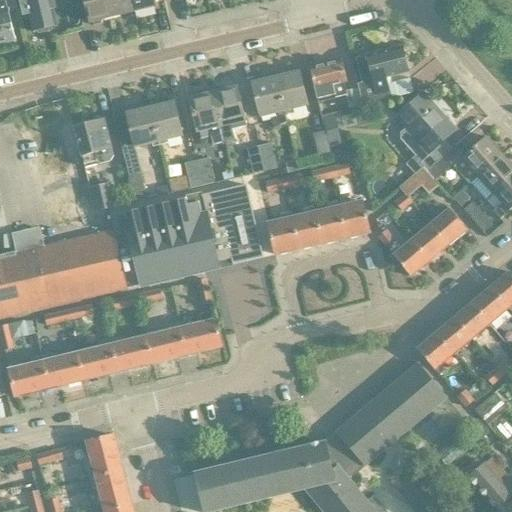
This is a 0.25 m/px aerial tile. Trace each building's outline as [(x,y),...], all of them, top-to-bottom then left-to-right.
[(0,0),(0,43),(14,40),(5,0),(0,0)] [(19,0),(24,17),(30,15),(34,32),(37,32),(39,34),(48,32),(49,29),(57,27),(53,10),(56,9),(53,0),(19,0)] [(112,18),(107,0),(83,0),(89,23),(90,23),(94,26),(101,24),(103,20),(112,18)] [(134,12),(131,0),(107,0),(112,18),(134,12)] [(131,0),(134,12),(157,7),(155,0),(131,0)] [(361,84),(358,85),(363,105),(391,98),(386,79),(408,73),(402,48),(355,59),(361,84)] [(310,70),(321,117),(351,109),(344,84),(347,83),(342,62),(310,70)] [(299,73),(276,78),(284,112),(308,106),(299,73)] [(287,126),(284,112),(276,78),(252,84),(260,118),(273,115),(276,128),(287,126)] [(213,94),(221,127),(225,143),(234,141),(231,129),(246,125),(245,121),(237,88),(213,94)] [(192,99),(190,100),(198,133),(210,130),(214,145),(225,143),(221,127),(213,94),(205,96),(204,93),(202,90),(191,93),(191,96),(192,99)] [(427,172),(446,155),(438,147),(456,131),(423,94),(396,118),(405,129),(399,134),(399,138),(415,155),(404,165),(415,176),(424,169),(427,172)] [(150,109),(159,142),(182,137),(174,103),(150,109)] [(135,148),(158,142),(159,142),(150,109),(127,115),(135,148)] [(333,116),(323,119),(329,146),(339,143),(333,116)] [(104,121),(75,128),(85,168),(98,165),(111,162),(114,157),(112,149),(104,121)] [(48,165),(76,158),(67,125),(40,132),(48,165)] [(331,156),(325,131),(313,134),(319,159),(331,156)] [(486,138),(453,167),(469,185),(478,177),(502,156),(486,138)] [(259,147),(265,171),(277,168),(271,144),(259,147)] [(253,174),(265,171),(259,147),(247,150),(253,174)] [(478,177),(494,194),(511,177),(511,166),(502,156),(478,177)] [(444,157),(427,173),(435,183),(453,167),(444,157)] [(209,159),(196,162),(202,186),(215,183),(209,159)] [(190,189),(202,186),(196,162),(184,164),(190,189)] [(329,169),(332,178),(350,174),(347,165),(329,169)] [(314,182),(332,178),(329,169),(312,173),(314,182)] [(435,183),(427,173),(424,169),(400,189),(407,197),(420,186),(427,195),(438,186),(435,183)] [(128,178),(134,202),(147,199),(141,175),(128,178)] [(301,175),(283,180),(285,189),(303,185),(301,175)] [(511,209),(511,177),(494,194),(502,204),(493,212),(500,220),(511,209)] [(267,193),(285,189),(283,180),(265,184),(267,193)] [(96,212),(114,207),(109,185),(90,190),(96,212)] [(131,248),(118,251),(122,267),(129,265),(131,273),(137,271),(141,287),(219,269),(217,263),(231,259),(233,265),(263,258),(246,186),(202,196),(202,198),(126,215),(127,220),(115,223),(118,236),(128,234),(131,248)] [(411,203),(405,196),(395,204),(402,211),(411,203)] [(339,208),(346,239),(348,239),(351,239),(356,238),(358,236),(370,234),(363,202),(339,208)] [(464,211),(469,216),(478,209),(473,203),(464,211)] [(346,239),(339,208),(315,213),(322,245),(325,244),(327,245),(333,243),(335,242),(346,239)] [(492,226),(478,209),(469,216),(483,234),(492,226)] [(449,210),(430,226),(448,247),(466,231),(449,210)] [(122,267),(118,251),(114,232),(110,213),(11,236),(15,254),(0,257),(0,319),(127,290),(122,267)] [(322,245),(315,213),(292,219),(299,250),(302,249),(304,250),(310,249),(311,247),(322,245)] [(288,253),(299,250),(292,219),(268,224),(275,256),(278,255),(280,256),(286,254),(288,253)] [(430,262),(448,247),(430,226),(412,241),(430,262)] [(386,231),(378,238),(386,248),(394,241),(386,231)] [(411,278),(430,262),(412,241),(393,257),(411,278)] [(511,275),(510,273),(491,289),(508,309),(511,306),(511,275)] [(197,282),(200,294),(208,292),(206,280),(197,282)] [(491,289),(473,304),(490,325),(508,309),(491,289)] [(148,294),(150,302),(162,299),(160,291),(148,294)] [(211,304),(208,292),(200,294),(203,306),(211,304)] [(148,294),(136,296),(138,305),(150,302),(148,294)] [(138,305),(136,296),(125,299),(127,308),(138,305)] [(115,310),(127,308),(125,299),(113,302),(115,310)] [(473,304),(454,319),(472,340),(490,325),(473,304)] [(80,309),(82,318),(93,315),(91,307),(80,309)] [(80,309),(68,312),(70,321),(82,318),(80,309)] [(56,315),(58,323),(70,321),(68,312),(56,315)] [(58,323),(56,315),(44,317),(46,326),(58,323)] [(454,319),(436,334),(453,355),(472,340),(454,319)] [(181,329),(187,356),(222,348),(215,321),(181,329)] [(0,327),(0,334),(1,340),(10,338),(7,326),(0,327)] [(187,356),(181,329),(146,337),(153,365),(187,356)] [(435,371),(453,355),(436,334),(417,350),(435,371)] [(153,365),(146,337),(112,346),(119,373),(153,365)] [(13,349),(10,338),(1,340),(4,351),(13,349)] [(511,354),(502,343),(498,347),(511,364),(511,354)] [(119,373),(112,346),(78,354),(84,381),(119,373)] [(78,354),(44,362),(50,389),(84,381),(78,354)] [(50,389),(44,362),(9,371),(15,398),(50,389)] [(505,362),(496,370),(502,377),(511,369),(505,362)] [(198,488),(203,511),(214,511),(305,490),(322,511),(386,511),(374,497),(374,496),(367,502),(349,480),(365,466),(365,467),(446,399),(418,365),(337,433),(338,434),(326,444),(326,443),(319,444),(319,443),(311,445),(311,446),(195,474),(196,480),(193,481),(194,482),(197,481),(198,487),(195,488),(195,489),(198,488)] [(502,377),(496,370),(486,378),(492,385),(502,377)] [(474,401),(466,391),(458,398),(466,407),(474,401)] [(477,420),(467,429),(478,442),(489,433),(477,420)] [(96,478),(123,471),(114,436),(87,443),(96,478)] [(48,453),(51,463),(62,460),(60,450),(48,453)] [(39,466),(51,463),(48,453),(37,457),(39,466)] [(29,458),(16,462),(19,471),(32,468),(29,458)] [(476,465),(467,472),(472,478),(470,480),(479,491),(496,510),(498,509),(506,501),(510,505),(511,507),(511,511),(511,487),(506,492),(488,471),(485,467),(484,468),(479,462),(476,465)] [(96,478),(105,511),(132,504),(123,471),(96,478)] [(29,494),(32,506),(41,504),(38,491),(29,494)] [(48,502),(51,511),(55,511),(60,511),(57,499),(48,502)]
